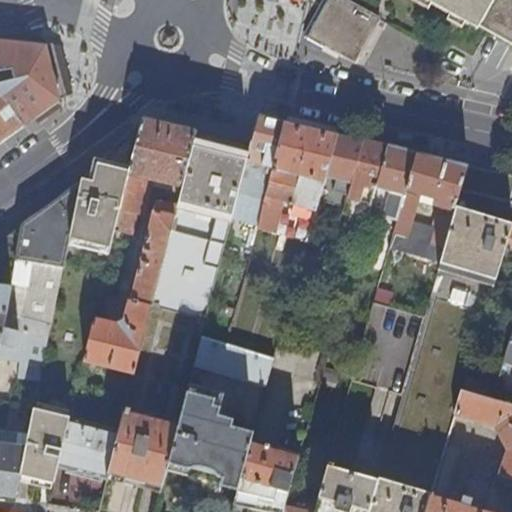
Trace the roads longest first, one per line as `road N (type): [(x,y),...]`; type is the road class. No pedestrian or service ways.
road 1 (secondary): [(206,58),(511,136)]
road 2 (secondary): [(141,69),(112,105),(0,193)]
